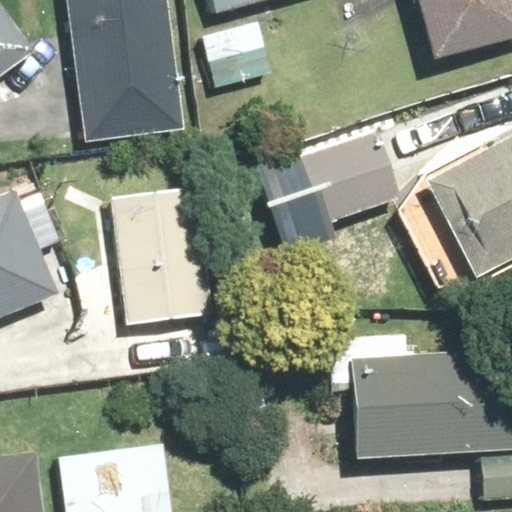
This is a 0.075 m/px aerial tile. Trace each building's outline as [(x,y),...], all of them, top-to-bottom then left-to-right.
[(167,0),(61,0),(83,143),(187,128),(167,0)] [(193,0),(200,22),(271,0),(193,0)] [(394,0),(413,68),(511,41),(500,0),(394,0)] [(246,23),(188,41),(205,92),(262,74),(246,23)] [(0,71),(19,56),(0,31),(0,71)] [(511,130),(401,188),(453,289),(511,258),(511,130)] [(366,137),(279,167),(299,227),(386,197),(366,137)] [(183,192),(97,197),(102,279),(67,281),(70,326),(190,319),(183,192)] [(0,199),(0,315),(41,300),(1,199),(0,199)] [(330,367),(336,467),(511,455),(511,359),(511,356),(330,367)] [(169,511),(162,445),(41,458),(47,511),(169,511)] [(0,464),(0,511),(27,511),(21,462),(0,464)]
